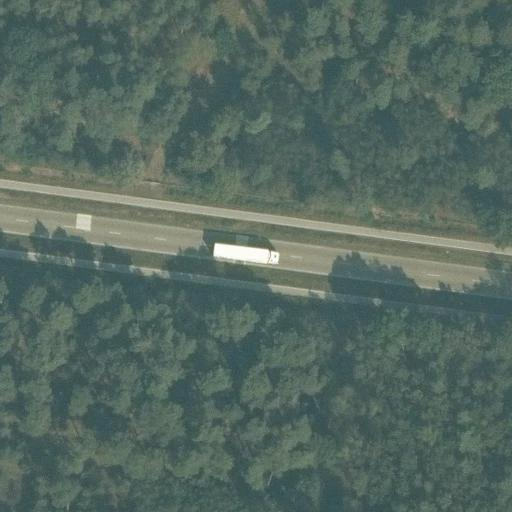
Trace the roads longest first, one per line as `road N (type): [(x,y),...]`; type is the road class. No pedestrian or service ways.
road 1 (primary): [(511,281),(0,208)]
road 2 (track): [(323,511),(331,363)]
road 3 (track): [(160,162),(228,94),(242,60)]
road 4 (track): [(236,0),(242,60),(283,12)]
